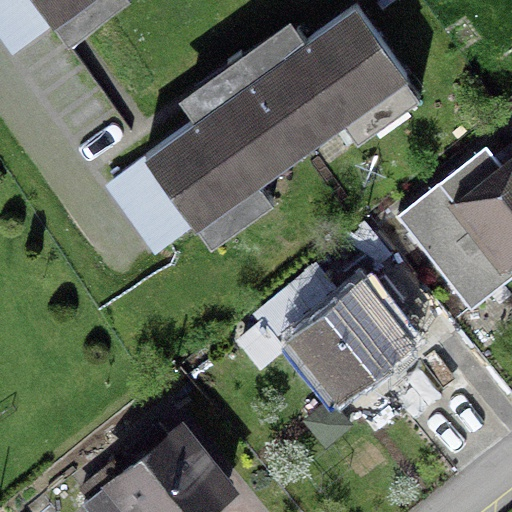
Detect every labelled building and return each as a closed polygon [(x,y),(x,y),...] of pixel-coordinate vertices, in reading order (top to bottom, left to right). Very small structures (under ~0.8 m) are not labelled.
[(30,0),(48,25),(82,0),(30,0)] [(141,155),(191,225),(402,75),(352,4),(141,155)] [(511,155),(497,168),(489,157),(444,193),(500,263),(511,253),(511,155)] [(368,270),(387,254),(362,225),(343,241),(351,250),(340,259),(351,272),(362,264),(368,270)] [(380,313),(397,300),(378,276),(361,290),(355,282),(291,334),(338,391),(401,340),(380,313)] [(255,363),(276,346),(257,324),(237,341),(255,363)] [(193,511),(223,488),(174,427),(158,440),(149,429),(122,452),(131,462),(79,503),(85,511),(193,511)]
